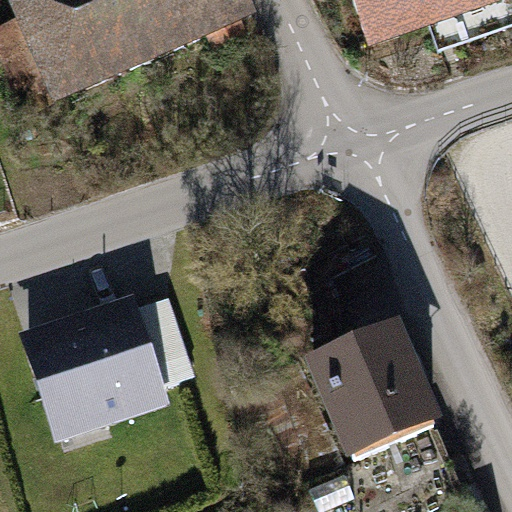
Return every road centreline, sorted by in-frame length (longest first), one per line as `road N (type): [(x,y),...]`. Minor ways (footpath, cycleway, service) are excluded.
road 1 (residential): [(0,257),(368,133)]
road 2 (residential): [(368,133),(511,434)]
road 3 (residential): [(293,0),(368,133)]
road 4 (residential): [(368,133),(511,87)]
